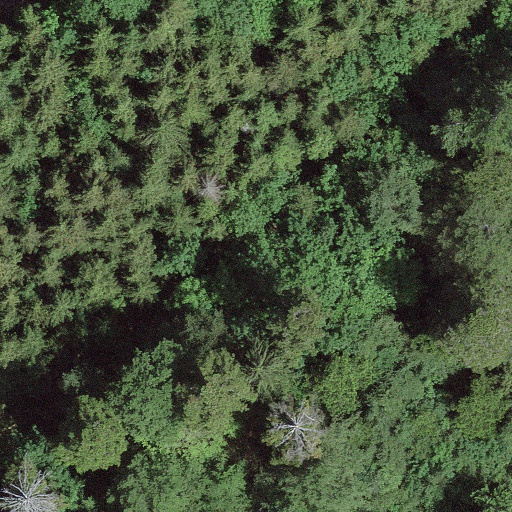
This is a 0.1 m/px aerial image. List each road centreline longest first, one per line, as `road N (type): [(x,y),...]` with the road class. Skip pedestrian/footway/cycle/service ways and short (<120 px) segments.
road 1 (track): [(511,0),(427,97),(108,359),(0,423)]
road 2 (track): [(395,511),(511,450)]
